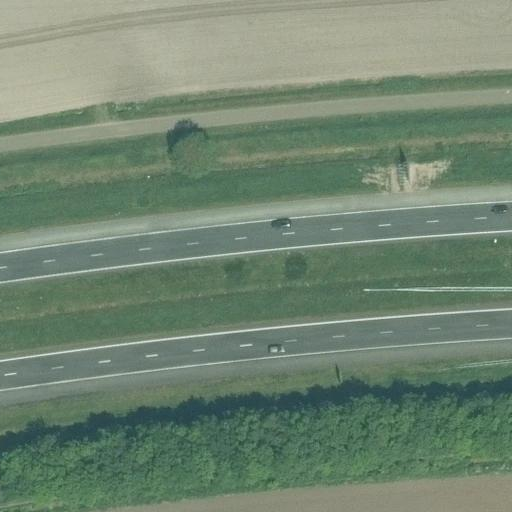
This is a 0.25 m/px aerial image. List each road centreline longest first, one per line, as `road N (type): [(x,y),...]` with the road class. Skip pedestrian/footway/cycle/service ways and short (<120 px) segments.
road 1 (motorway): [(511,220),(172,249),(0,274)]
road 2 (motorway): [(0,379),(511,324)]
road 3 (unclassified): [(0,147),(511,97)]
